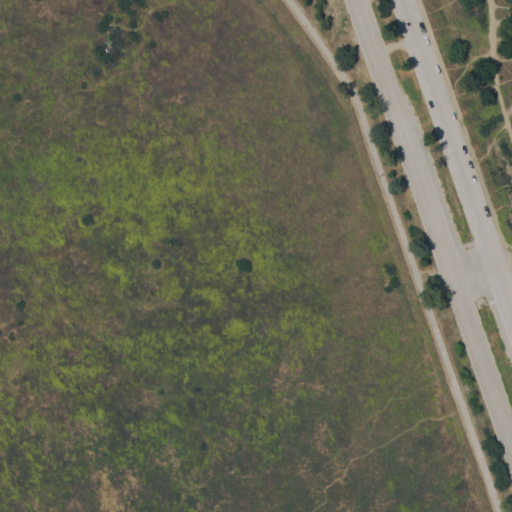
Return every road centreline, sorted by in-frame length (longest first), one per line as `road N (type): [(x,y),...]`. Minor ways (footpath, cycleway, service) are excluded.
road 1 (primary): [(360,0),(511,434)]
road 2 (primary): [(494,264),(402,0)]
road 3 (primary): [(394,97),(416,126),(458,246),(494,264)]
